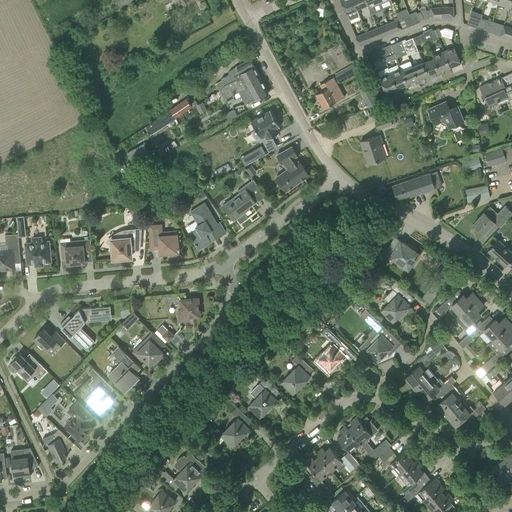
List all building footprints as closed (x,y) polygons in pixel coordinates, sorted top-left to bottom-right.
[(360,16),(357,9),(353,0),(340,0),(349,21),(360,16)] [(353,0),(357,9),(367,5),(368,5),(365,0),(353,0)] [(379,3),(378,0),(365,0),(368,5),(367,5),(371,13),(376,11),(374,5),(379,3)] [(443,18),(442,7),(435,7),(435,9),(430,9),(431,18),(435,18),(443,18)] [(454,16),(453,8),(450,8),(449,7),(442,7),(443,18),(454,17),(454,16)] [(409,15),(413,25),(420,22),(419,20),(423,19),(421,12),(416,13),(416,12),(409,15)] [(413,25),(409,15),(403,17),(403,19),(399,20),(402,27),(403,29),(406,27),(413,25)] [(478,28),(481,19),(470,15),(467,24),(478,28)] [(402,27),(399,20),(398,17),(394,19),(394,21),(387,23),(392,33),(399,30),(403,29),(402,27)] [(481,18),(481,19),(478,28),(489,32),(492,21),(481,18)] [(499,24),(492,21),(489,32),(500,35),(503,27),(499,25),(499,24)] [(392,33),(387,23),(377,28),(378,29),(380,36),(381,38),(385,36),(392,33)] [(511,34),(511,29),(503,27),(500,35),(510,39),(511,34)] [(380,36),(378,29),(374,31),(373,29),(366,32),(370,42),(377,39),(381,38),(380,36)] [(363,45),(370,42),(366,32),(359,35),(360,36),(356,38),(359,45),(363,43),(363,45)] [(415,45),(412,37),(403,41),(407,54),(407,55),(418,50),(415,45)] [(397,58),(407,54),(403,41),(400,42),(400,41),(392,44),(397,58)] [(397,58),(392,44),(380,49),(381,50),(384,58),(386,63),(397,58)] [(454,47),(443,51),(449,67),(460,63),(454,47)] [(439,71),(449,67),(443,51),(432,55),(440,74),(439,71)] [(433,58),(423,62),(429,78),(440,74),(432,55),(433,58)] [(216,83),(218,88),(255,68),(250,59),(236,66),(228,72),(230,74),(221,79),(222,80),(216,83)] [(419,83),(429,78),(423,62),(412,67),(419,83)] [(360,73),(356,65),(335,76),(339,84),(360,73)] [(401,68),(408,87),(419,83),(412,67),(402,71),(401,68)] [(261,79),(255,68),(218,88),(224,99),(239,91),(261,79)] [(407,87),(408,87),(401,68),(390,73),(397,89),(406,85),(407,87)] [(511,72),(508,74),(492,81),(492,82),(489,84),(488,83),(479,87),(483,97),(485,96),(489,105),(498,101),(499,104),(509,99),(511,97),(511,72)] [(397,89),(390,73),(379,77),(386,93),(397,89)] [(324,109),(345,97),(334,77),(320,85),(323,90),(316,94),(324,109)] [(246,104),(268,92),(261,79),(239,91),(246,104)] [(376,103),(367,86),(360,90),(369,107),(376,103)] [(170,110),(170,111),(175,118),(176,117),(192,107),(186,98),(170,110)] [(431,117),(435,125),(441,122),(441,123),(442,124),(443,124),(443,125),(444,125),(446,125),(447,125),(449,128),(464,122),(457,106),(449,109),(448,106),(446,107),(443,102),(428,109),(429,112),(428,112),(430,117),(431,117)] [(261,137),(265,145),(273,140),(271,137),(279,133),(276,128),(280,127),(270,110),(251,121),(255,129),(252,132),(256,139),(260,137),(260,138),(261,137)] [(151,133),(165,125),(169,130),(179,123),(176,117),(175,118),(170,111),(147,126),(151,133)] [(389,117),(375,122),(378,129),(392,124),(389,117)] [(478,124),(480,138),(484,137),(483,134),(489,134),(488,123),(478,124)] [(380,135),(370,138),(360,141),(368,163),(378,160),(385,158),(380,143),(382,142),(380,135)] [(131,161),(127,163),(131,171),(148,162),(144,154),(148,152),(143,144),(127,153),(131,161)] [(261,146),(249,153),(253,160),(265,153),(261,146)] [(309,176),(298,161),(298,162),(294,157),(297,156),(291,147),(283,151),(277,155),(282,164),(286,170),(276,177),(279,181),(277,182),(277,184),(278,185),(278,186),(279,186),(280,187),(280,188),(281,188),(283,187),(286,191),(301,180),(301,181),(309,176)] [(488,164),(505,159),(501,148),(485,153),(488,164)] [(463,173),(481,167),(478,157),(460,163),(463,173)] [(442,186),(438,176),(436,171),(392,186),(397,201),(442,186)] [(265,196),(259,188),(253,179),(237,191),(239,193),(222,205),(233,220),(236,218),(240,223),(248,218),(244,213),(249,209),(249,208),(265,196)] [(468,202),(490,198),(487,185),(465,190),(468,202)] [(216,239),(226,233),(219,222),(217,224),(204,203),(190,211),(198,225),(195,226),(197,228),(188,233),(198,250),(211,242),(210,240),(215,237),(216,239)] [(500,227),(511,214),(511,211),(505,205),(498,214),(490,206),(484,212),(473,224),(484,233),(494,222),(500,227)] [(180,250),(179,247),(178,247),(177,234),(159,235),(158,225),(149,226),(151,249),(159,249),(160,255),(168,254),(168,257),(177,256),(177,253),(179,253),(179,250),(180,250)] [(111,240),(109,241),(112,243),(112,249),(113,259),(115,259),(115,260),(124,260),(124,258),(131,257),(130,243),(140,242),(141,232),(141,229),(128,230),(128,233),(127,233),(124,233),(122,233),(119,234),(117,235),(115,236),(113,238),(111,240)] [(21,262),(18,233),(5,235),(6,250),(0,251),(0,270),(15,269),(14,263),(21,262)] [(27,264),(51,262),(49,241),(41,242),(41,237),(32,238),(33,243),(25,243),(27,264)] [(408,269),(413,262),(419,254),(395,237),(385,253),(408,269)] [(90,240),(61,243),(61,249),(62,259),(66,259),(67,264),(68,264),(69,266),(77,266),(77,263),(85,263),(84,253),(92,252),(91,242),(90,240)] [(511,252),(498,240),(487,251),(505,267),(511,260),(511,252)] [(430,303),(453,270),(445,264),(421,298),(430,303)] [(391,286),(393,289),(384,298),(389,303),(382,311),(393,322),(409,304),(405,301),(410,295),(396,281),(391,286)] [(356,301),(347,293),(341,299),(350,307),(356,301)] [(451,305),(460,315),(478,299),(472,293),(466,298),(462,295),(451,305)] [(187,317),(200,316),(198,298),(180,300),(181,310),(178,310),(179,321),(187,320),(187,317)] [(483,306),(478,299),(460,315),(455,319),(468,334),(477,326),(473,321),(480,315),(477,311),(483,306)] [(441,315),(448,308),(450,307),(445,302),(436,309),(441,315)] [(74,315),(72,318),(69,315),(60,324),(86,350),(95,341),(80,326),(85,322),(104,320),(103,308),(110,307),(110,309),(110,306),(79,309),(74,314),(74,315)] [(366,340),(359,347),(369,356),(376,363),(386,352),(389,355),(388,356),(389,356),(394,350),(393,350),(390,347),(392,346),(386,339),(390,334),(391,335),(391,334),(365,309),(360,315),(359,316),(373,329),(366,336),(368,338),(366,340)] [(133,313),(127,319),(132,325),(139,318),(133,313)] [(495,319),(494,321),(489,315),(477,326),(468,334),(458,343),(463,349),(473,339),(484,330),(493,339),(510,324),(504,317),(498,323),(495,319)] [(168,341),(174,336),(162,324),(157,330),(168,341)] [(511,333),(511,325),(510,324),(493,339),(502,350),(505,346),(511,340),(511,338),(510,336),(511,333)] [(333,344),(316,361),(321,365),(328,372),(345,355),(342,352),(347,347),(340,340),(326,327),(321,333),(333,344)] [(57,349),(65,341),(56,331),(51,336),(44,328),(34,338),(39,343),(38,344),(42,349),(43,348),(46,351),(53,345),(57,349)] [(160,350),(165,344),(153,332),(133,352),(142,360),(143,358),(150,364),(152,363),(154,364),(159,359),(157,357),(162,352),(160,350)] [(133,360),(119,345),(112,352),(118,359),(114,363),(116,366),(108,375),(125,391),(139,377),(134,373),(140,367),(133,360)] [(436,354),(431,349),(417,361),(422,366),(436,354)] [(495,364),(502,357),(504,356),(499,350),(498,352),(490,358),(495,364)] [(12,361),(10,364),(17,371),(14,374),(14,375),(16,373),(22,378),(23,377),(25,379),(32,372),(39,378),(47,370),(38,361),(33,366),(20,353),(16,357),(15,356),(11,360),(12,361)] [(310,376),(307,374),(312,369),(297,354),(291,360),(298,366),(281,383),(293,394),(310,376)] [(498,365),(487,375),(490,379),(501,370),(498,365)] [(415,389),(433,374),(428,367),(423,371),(419,366),(406,377),(415,389)] [(114,399),(104,390),(109,385),(93,368),(88,372),(94,378),(88,384),(94,389),(85,398),(96,410),(100,406),(104,410),(114,399)] [(438,380),(433,374),(415,389),(425,400),(436,391),(439,394),(452,384),(456,381),(451,375),(443,382),(440,378),(438,380)] [(511,393),(511,375),(503,383),(511,393)] [(264,378),(259,383),(250,393),(256,398),(248,406),(260,417),(276,400),(274,398),(279,392),(264,378)] [(54,379),(41,392),(47,398),(60,385),(54,379)] [(500,385),(493,392),(504,405),(511,398),(511,393),(503,383),(500,385)] [(438,404),(447,415),(460,403),(455,397),(460,393),(456,388),(452,384),(439,394),(437,396),(441,401),(438,404)] [(46,416),(53,409),(44,401),(38,408),(46,416)] [(86,431),(91,426),(88,423),(93,417),(78,401),(68,411),(73,417),(71,420),(72,422),(66,428),(79,441),(88,432),(86,431)] [(466,409),(460,403),(447,415),(456,425),(465,418),(469,422),(478,415),(486,408),(482,403),(474,410),(470,405),(466,409)] [(252,421),(245,414),(236,406),(231,412),(237,418),(221,435),(232,446),(249,429),(247,427),(252,421)] [(378,430),(366,416),(360,421),(356,417),(350,422),(352,425),(348,429),(361,444),(363,446),(369,441),(367,439),(378,430)] [(341,434),(337,438),(343,446),(347,450),(355,444),(357,447),(361,444),(348,429),(346,426),(339,431),(341,434)] [(64,453),(73,444),(58,429),(53,434),(56,440),(48,444),(56,462),(66,458),(64,453)] [(319,456),(332,471),(336,468),(333,465),(340,459),(330,447),(325,451),(322,448),(316,453),(318,456),(319,456)] [(390,464),(398,474),(413,461),(410,458),(413,455),(408,448),(396,459),(392,454),(394,453),(389,447),(378,456),(383,461),(380,465),(384,469),(390,464)] [(30,448),(11,450),(14,476),(24,474),(24,477),(30,477),(29,470),(39,465),(30,448)] [(373,450),(369,453),(374,459),(375,459),(378,456),(373,450)] [(191,453),(187,457),(184,455),(182,456),(179,458),(177,459),(175,462),(174,466),(180,472),(174,478),(165,470),(160,476),(175,490),(180,485),(185,491),(202,473),(201,472),(206,467),(198,459),(198,460),(191,453)] [(321,480),(332,471),(319,456),(318,456),(314,460),(312,457),(305,462),(314,473),(310,476),(326,496),(330,492),(321,480)] [(402,490),(405,495),(426,478),(422,473),(423,473),(419,468),(422,466),(417,459),(414,462),(413,461),(398,474),(408,485),(402,490)] [(505,488),(511,483),(507,479),(511,474),(511,468),(504,459),(491,470),(505,488)] [(354,468),(350,472),(352,475),(362,467),(359,464),(354,468)] [(426,478),(405,495),(409,500),(417,493),(426,504),(444,488),(439,482),(436,485),(432,480),(431,481),(427,476),(426,478)] [(444,489),(444,488),(426,504),(432,511),(448,511),(454,507),(453,507),(449,503),(453,499),(448,493),(445,495),(441,491),(444,489)] [(339,511),(353,500),(344,490),(331,501),(330,500),(322,507),(325,511),(327,511),(329,507),(333,504),(335,506),(338,510),(339,511)] [(137,502),(133,508),(138,511),(165,511),(174,501),(161,491),(147,509),(137,502)] [(358,511),(361,510),(353,500),(339,511),(338,510),(335,511),(358,511)]
